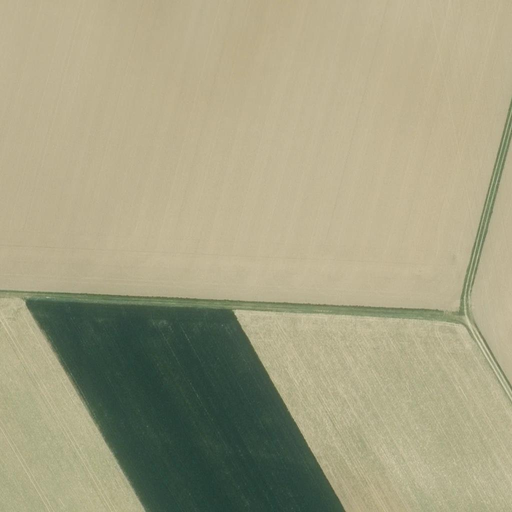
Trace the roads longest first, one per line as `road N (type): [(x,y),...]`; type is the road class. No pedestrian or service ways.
road 1 (track): [(0,297),(463,316)]
road 2 (track): [(511,400),(463,316),(511,113)]
